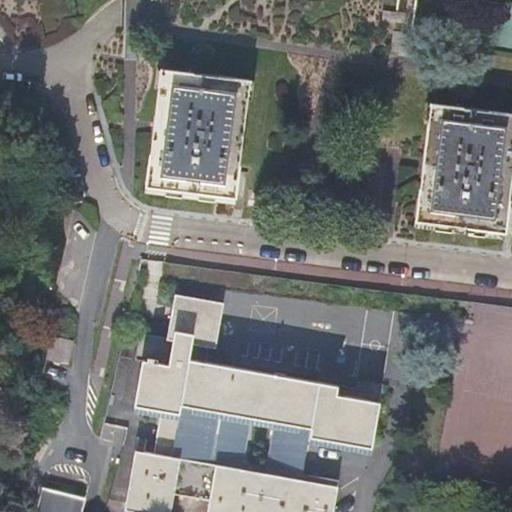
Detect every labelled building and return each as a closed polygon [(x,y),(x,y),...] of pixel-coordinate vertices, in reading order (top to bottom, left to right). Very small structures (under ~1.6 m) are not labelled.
[(162,71),(148,189),(235,200),(250,83),(162,71)] [(511,116),(430,107),(416,224),(506,236),(511,187),(511,116)] [(207,364),(209,347),(215,349),(223,305),(175,295),(166,340),(139,335),(134,361),(141,362),(134,406),(161,411),(154,455),(136,451),(126,504),(163,510),(166,493),(218,503),(216,511),(333,511),(338,487),(302,481),(309,437),(372,447),(379,402),(335,395),(337,384),(207,364)] [(72,347),(52,340),(45,361),(65,367),(72,347)] [(57,493),(44,490),(38,511),(69,511),(75,488),(60,484),(57,493)]
